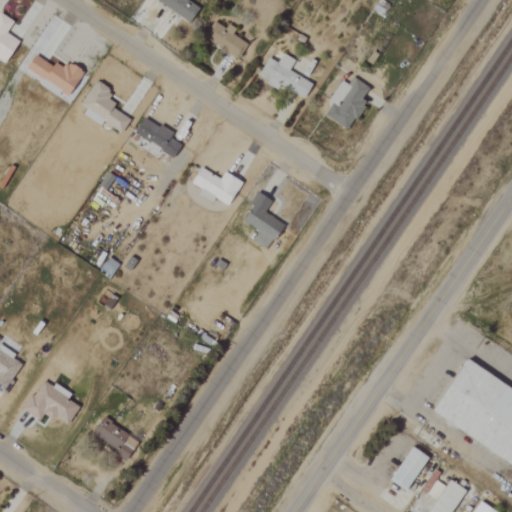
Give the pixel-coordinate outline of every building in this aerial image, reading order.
[(154,0),(154,1),(186,22),(195,8),(183,0),(154,0)] [(10,22),(0,15),(0,61),(1,62),(15,41),(2,32),(10,22)] [(222,28),(211,22),(201,39),(234,60),(245,42),(222,28)] [(286,72),(292,60),(280,53),(274,63),(265,58),(255,77),(300,100),(309,83),(286,72)] [(78,74),(53,58),(48,66),(30,55),(20,70),(64,97),(78,74)] [(337,81),(324,103),(327,105),(320,117),(344,131),(369,89),(350,78),(345,85),(337,81)] [(79,114),(96,126),(99,121),(118,133),(127,118),(103,102),(109,92),(92,81),(76,106),(82,109),(79,114)] [(171,159),(178,144),(167,139),(170,132),(138,118),(131,135),(146,143),(143,150),(154,155),(155,152),(171,159)] [(220,173),(217,179),(196,167),(187,184),(225,206),(238,182),(220,173)] [(262,213),(269,201),(254,193),(238,221),(256,231),(250,242),(265,250),(280,224),(262,213)] [(0,394),(19,365),(8,358),(11,354),(0,347),(0,394)] [(511,389),(465,359),(430,412),(511,465),(511,389)] [(20,411),(36,421),(40,415),(48,421),(51,417),(64,425),(74,407),(63,401),(67,395),(38,378),(20,411)] [(87,436),(123,459),(134,442),(98,418),(87,436)] [(388,480),(404,490),(426,457),(411,447),(388,480)] [(426,511),(449,511),(464,490),(448,480),(426,511)]
